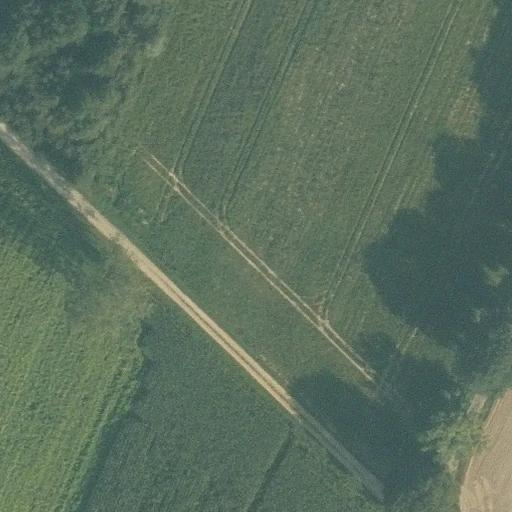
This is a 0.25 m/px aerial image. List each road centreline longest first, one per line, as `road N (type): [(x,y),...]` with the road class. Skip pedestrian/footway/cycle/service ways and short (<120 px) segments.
road 1 (track): [(399,511),(0,133)]
road 2 (unclassified): [(433,511),(511,355)]
